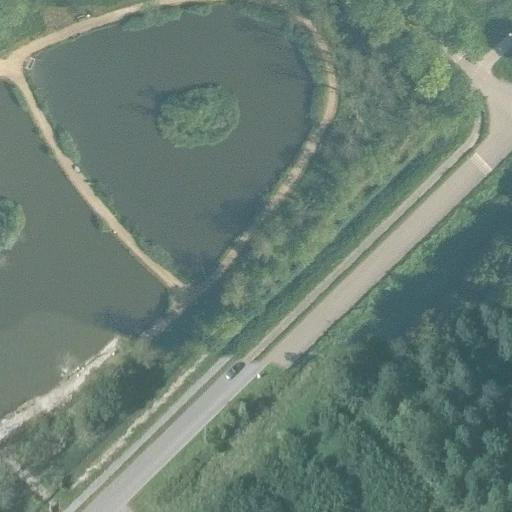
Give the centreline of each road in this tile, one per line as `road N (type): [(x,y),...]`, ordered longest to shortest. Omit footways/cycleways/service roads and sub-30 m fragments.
road 1 (tertiary): [(107,511),(511,110)]
road 2 (unclassified): [(511,110),(405,0)]
